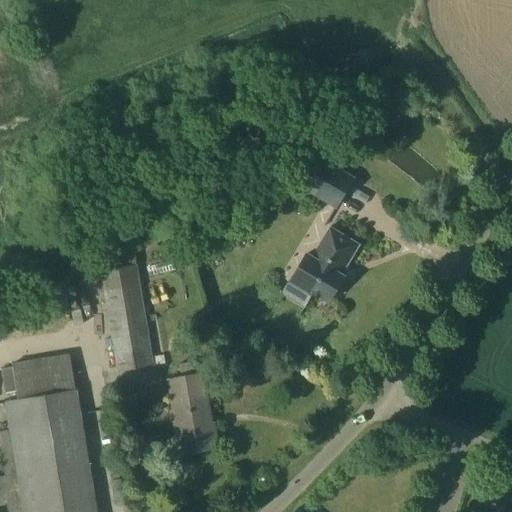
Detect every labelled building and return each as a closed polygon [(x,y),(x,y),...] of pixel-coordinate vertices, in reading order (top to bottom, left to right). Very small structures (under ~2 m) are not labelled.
[(353,177),(336,167),(321,158),(304,188),(335,207),(353,177)] [(359,244),(329,226),(311,256),(305,252),(286,283),(308,297),(311,293),(318,297),(319,296),(328,301),(331,295),(334,297),(339,295),(344,288),(343,283),(340,281),(344,275),(339,272),(343,265),(345,267),(359,244)] [(117,371),(153,365),(163,363),(162,355),(151,356),(136,264),(100,270),(117,371)] [(211,423),(202,373),(168,378),(176,421),(173,421),(179,453),(217,446),(213,423),(211,423)] [(11,510),(10,511),(96,511),(76,389),(5,402),(10,429),(0,430),(0,446),(5,475),(0,475),(0,505),(6,504),(8,511),(11,510)]
